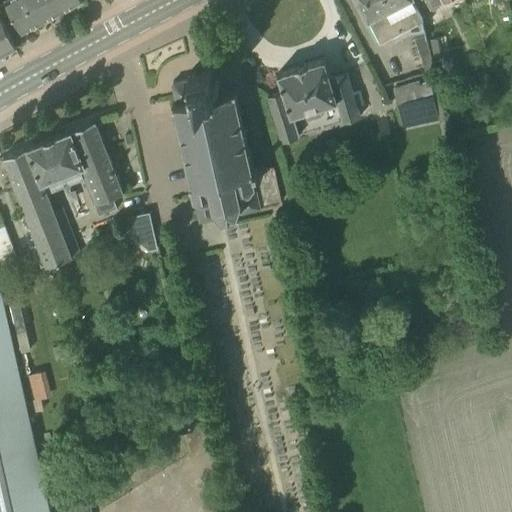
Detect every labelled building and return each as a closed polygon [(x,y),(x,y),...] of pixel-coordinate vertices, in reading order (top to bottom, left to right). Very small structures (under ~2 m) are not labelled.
[(3,0),(21,33),(82,1),(81,0),(3,0)] [(357,0),(358,2),(379,43),(424,19),(422,16),(413,0),(357,0)] [(437,8),(422,16),(424,19),(427,25),(442,18),(437,8)] [(0,54),(16,46),(0,15),(0,54)] [(357,106),(364,104),(360,89),(352,91),(346,70),(330,75),(324,58),(277,73),(283,90),(267,95),(282,141),(298,135),(292,114),(303,110),(307,120),(322,115),(319,105),(336,99),(342,122),(361,116),(357,106)] [(173,102),(171,103),(171,106),(174,105),(198,220),(218,216),(217,209),(222,215),(237,212),(239,203),(242,211),(261,206),(282,202),(274,164),(254,169),(236,90),(239,90),(238,88),(235,88),(234,86),(231,87),(232,89),(216,93),(215,86),(218,85),(220,82),(219,79),(216,77),(213,78),(211,68),(207,69),(208,70),(190,74),(190,73),(187,74),(188,78),(173,81),(171,84),(175,99),(172,100),(173,102)] [(3,156),(10,175),(46,264),(80,251),(62,206),(54,209),(44,182),(79,168),(98,215),(117,208),(112,196),(123,191),(95,120),(3,156)] [(153,214),(131,215),(133,249),(154,248),(153,214)] [(0,511),(49,511),(1,290),(0,290),(0,511)] [(63,346),(52,349),(55,360),(66,357),(63,346)] [(194,409),(185,411),(191,432),(199,430),(194,409)] [(59,488),(63,511),(91,511),(85,483),(59,488)]
